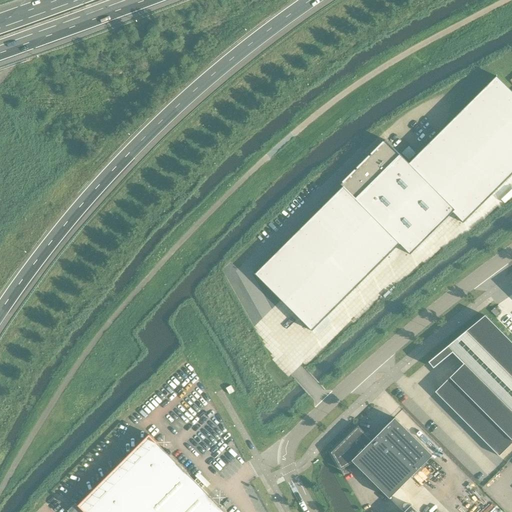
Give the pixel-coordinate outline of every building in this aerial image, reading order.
[(342,188),(255,274),(312,331),(399,244),(410,255),(452,213),(463,223),(511,174),(511,92),(496,76),(409,164),(385,140),(340,185),(342,188)] [(494,308),(491,311),(496,317),(499,313),(494,308)] [(463,364),(453,374),(435,392),(499,456),(511,443),(511,343),(485,316),(428,362),(433,368),(452,353),(463,364)] [(235,392),(231,385),(226,388),(229,395),(235,392)] [(331,453),(340,469),(353,462),(389,499),(432,456),(394,418),(372,441),(358,426),(331,453)] [(194,481),(150,436),(79,506),(84,511),(225,511),(202,489),(206,484),(198,477),(194,481)]
